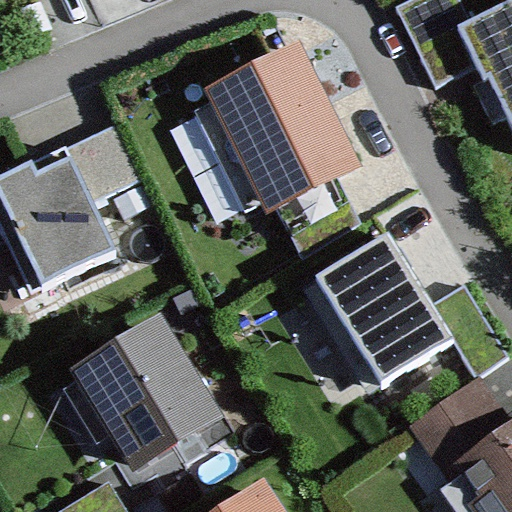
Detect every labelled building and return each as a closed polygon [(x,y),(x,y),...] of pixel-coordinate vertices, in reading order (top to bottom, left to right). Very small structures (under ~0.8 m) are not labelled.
[(417,0),(399,10),(427,64),(466,44),(460,32),(472,26),(458,0),(417,0)] [(511,6),(472,26),(460,32),(466,44),(478,70),(486,86),(478,90),(495,125),(508,119),(511,126),(511,6)] [(466,44),(427,64),(440,89),(478,70),(466,44)] [(295,61),(219,99),(273,208),(275,206),(337,176),(349,169),(295,61)] [(117,127),(64,152),(70,164),(72,163),(93,207),(144,182),(117,127)] [(33,167),(0,183),(0,231),(6,244),(17,239),(44,293),(118,257),(93,207),(72,163),(70,164),(39,179),(33,167)] [(305,264),(363,228),(337,176),(275,206),(305,264)] [(432,308),(389,239),(317,284),(383,390),(455,345),(432,308)] [(455,345),(478,383),(509,358),(466,287),(432,308),(455,345)] [(156,331),(83,376),(140,467),(213,421),(156,331)] [(464,474),(461,470),(511,436),(476,384),(416,426),(454,480),(464,474)] [(511,511),(511,435),(511,436),(461,470),(464,474),(482,499),(472,506),(475,511),(511,511)] [(125,511),(108,485),(64,511),(125,511)] [(273,511),(261,494),(233,511),(273,511)]
